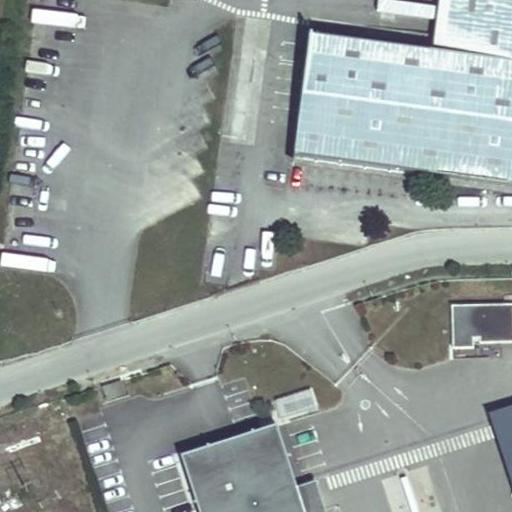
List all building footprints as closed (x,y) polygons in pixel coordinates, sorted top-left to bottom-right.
[(511,0),(461,0),(454,59),(320,46),(306,172),(511,192),(511,0)] [(511,343),(511,305),(452,307),(453,350),(474,349),(474,339),(480,339),(480,344),(511,343)] [(126,393),(122,381),(103,387),(107,399),(126,393)] [(511,405),(499,409),(511,462),(511,405)] [(305,511),(298,489),(278,427),(182,458),(199,511),(305,511)] [(325,511),(316,483),(298,489),(305,511),(325,511)]
